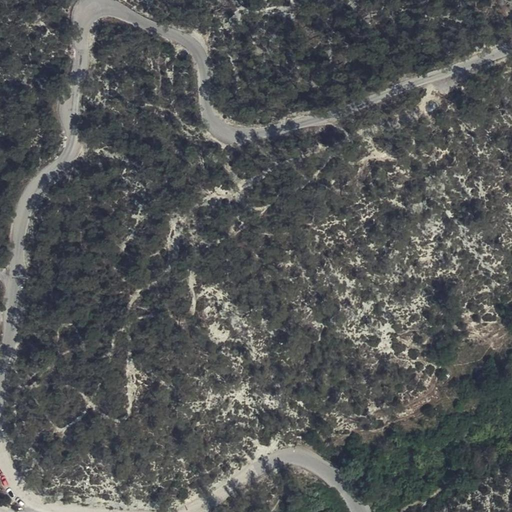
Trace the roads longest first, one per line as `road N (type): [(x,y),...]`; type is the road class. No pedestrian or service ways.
road 1 (unclassified): [(511,48),(317,117),(228,134),(207,112),(200,54),(187,40),(91,6),(82,16),(68,157),(20,218),(1,446),(27,497),(67,511)]
road 2 (track): [(452,71),(425,112),(316,147),(199,206),(181,216),(174,240)]
road 3 (unclassified): [(192,511),(294,457),(335,479),(359,511)]
